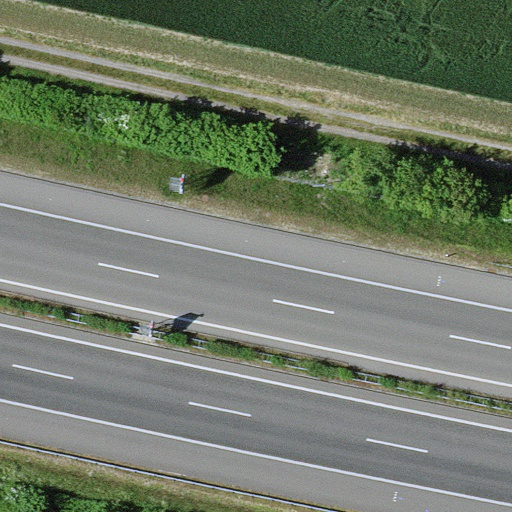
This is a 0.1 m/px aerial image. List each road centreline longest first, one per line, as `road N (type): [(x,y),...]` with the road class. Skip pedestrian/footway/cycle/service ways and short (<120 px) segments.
road 1 (track): [(511,158),(0,48)]
road 2 (motorway): [(511,347),(0,241)]
road 3 (motorway): [(0,361),(511,467)]
